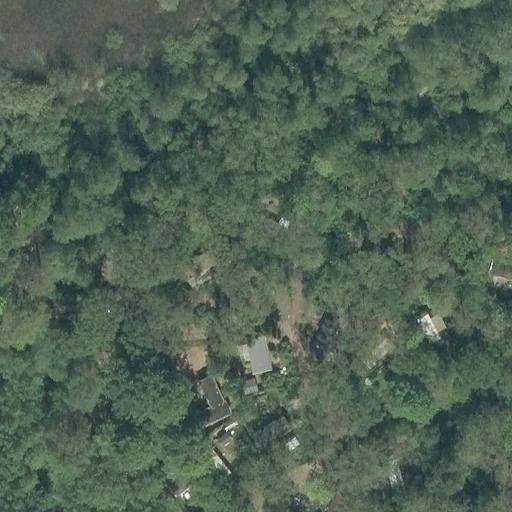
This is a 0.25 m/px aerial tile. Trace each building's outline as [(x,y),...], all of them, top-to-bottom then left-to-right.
[(26,204),(17,212),(22,219),(32,211),(26,204)] [(252,210),(248,216),(258,222),(262,216),(252,210)] [(511,260),(494,255),(488,273),(511,279),(511,260)] [(411,297),(402,302),(408,313),(417,308),(411,297)] [(429,311),(419,317),(431,340),(441,335),(429,311)] [(326,317),(310,352),(325,359),(341,323),(326,317)] [(271,367),(265,335),(245,339),(246,342),(237,344),(240,359),(249,357),(251,371),(271,367)] [(210,404),(195,413),(202,426),(218,418),(217,415),(230,408),(212,374),(198,381),(210,404)] [(254,377),(241,381),(244,393),(258,390),(254,377)] [(171,395),(141,393),(140,411),(170,413),(171,395)] [(251,419),(259,440),(292,426),(284,406),(251,419)] [(228,432),(219,439),(224,445),(233,438),(228,432)] [(295,436),(286,443),(291,449),(299,443),(295,436)] [(168,439),(162,443),(168,453),(174,449),(168,439)] [(212,444),(204,449),(222,474),(230,469),(212,444)] [(175,458),(158,471),(177,495),(194,483),(175,458)]
